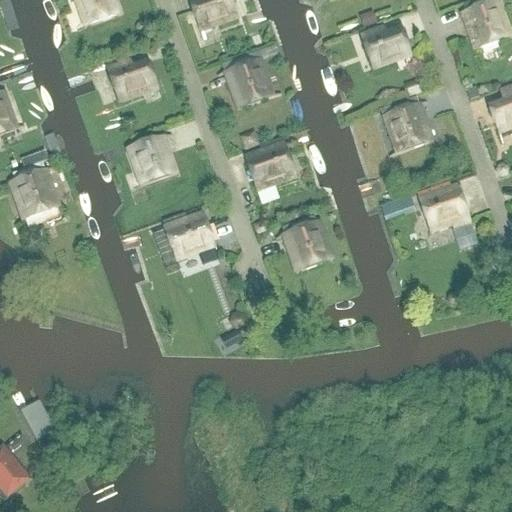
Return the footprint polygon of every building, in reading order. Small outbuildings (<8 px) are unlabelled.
[(113,0),(72,0),(83,31),(120,18),(113,0)] [(236,19),(236,18),(229,0),(203,0),(205,4),(189,9),(198,33),(236,19)] [(510,41),(497,4),(482,9),(479,1),(461,8),(464,15),(460,17),(474,54),(510,41)] [(362,31),(377,26),(373,14),(358,19),(362,31)] [(262,24),(244,29),(246,39),(265,33),(262,24)] [(410,58),(401,34),(386,40),(384,33),(361,41),(372,71),(410,58)] [(260,63),(223,76),(236,113),(273,100),(260,63)] [(79,70),(90,109),(109,104),(98,64),(79,70)] [(155,91),(147,68),(132,73),(130,66),(106,74),(117,104),(155,91)] [(403,87),(408,101),(421,96),(416,83),(403,87)] [(511,88),(499,93),(503,106),(488,112),(496,135),(511,129),(511,88)] [(2,95),(0,96),(0,138),(16,132),(2,95)] [(379,112),(395,158),(432,145),(416,99),(379,112)] [(257,149),(259,154),(244,159),(257,196),(259,195),(262,204),(278,198),(275,189),(294,182),(281,145),(289,142),(288,138),(257,149)] [(164,140),(127,152),(139,189),(176,177),(164,140)] [(44,154),(20,163),(24,172),(35,168),(47,164),(48,164),(44,154)] [(8,187),(22,224),(25,223),(28,232),(60,220),(57,211),(58,211),(45,174),(8,187)] [(466,218),(458,195),(443,200),(441,193),(417,201),(428,232),(466,218)] [(213,253),(200,216),(163,230),(176,266),(213,253)] [(318,226),(281,239),(295,276),(331,263),(318,226)] [(145,236),(159,271),(171,266),(157,231),(145,236)] [(245,329),(228,338),(233,348),(250,339),(245,329)] [(3,447),(0,449),(0,497),(5,503),(8,501),(32,481),(3,447)] [(49,456),(36,462),(41,472),(54,466),(49,456)]
